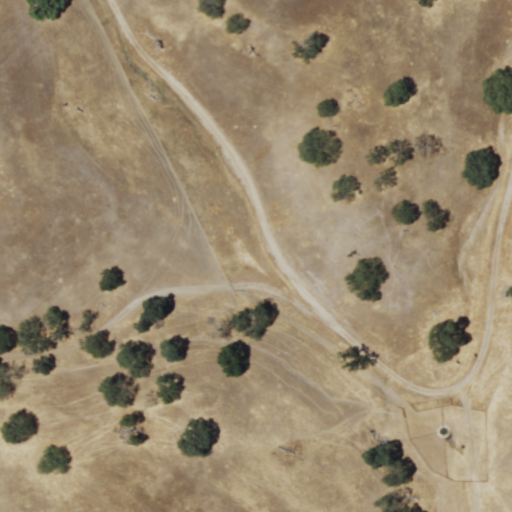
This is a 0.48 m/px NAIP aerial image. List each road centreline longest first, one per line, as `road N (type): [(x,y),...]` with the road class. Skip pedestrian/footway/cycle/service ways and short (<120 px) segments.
road 1 (track): [(460,387),(416,391),(327,317),(270,246),(233,154),(109,0)]
road 2 (track): [(460,387),(492,334),(511,184)]
road 3 (track): [(479,511),(477,445),(460,387)]
